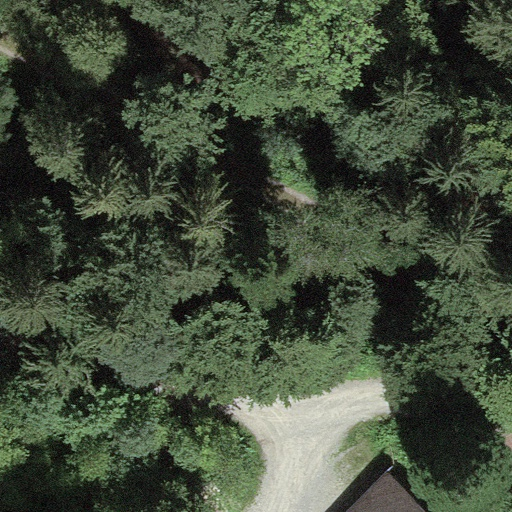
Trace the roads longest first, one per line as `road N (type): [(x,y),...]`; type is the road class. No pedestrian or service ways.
road 1 (track): [(0,39),(511,309)]
road 2 (track): [(511,409),(447,393),(330,389),(0,340)]
road 3 (track): [(330,389),(267,511)]
